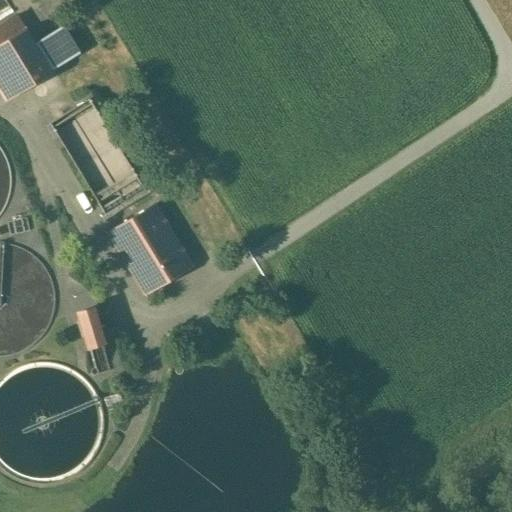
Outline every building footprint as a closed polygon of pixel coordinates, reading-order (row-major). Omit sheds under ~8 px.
[(14,15),(0,23),(0,91),(4,98),(20,89),(48,72),(14,15)] [(152,204),(107,232),(144,293),(190,265),(152,204)] [(25,217),(6,221),(8,234),(28,230),(25,217)] [(101,342),(90,308),(76,312),(87,347),(88,346),(94,367),(88,369),(90,375),(108,370),(100,342),(101,342)] [(124,389),(102,397),(105,406),(127,398),(124,389)]
